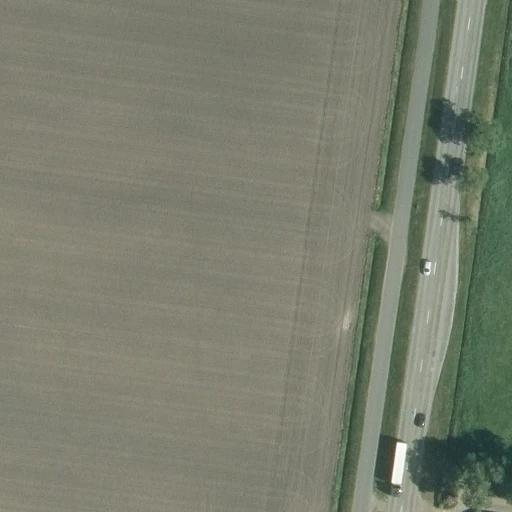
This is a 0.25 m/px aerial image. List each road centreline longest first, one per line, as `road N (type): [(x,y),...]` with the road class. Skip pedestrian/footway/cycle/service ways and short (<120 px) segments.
road 1 (unclassified): [(360,511),(431,0)]
road 2 (secondary): [(400,511),(471,0)]
